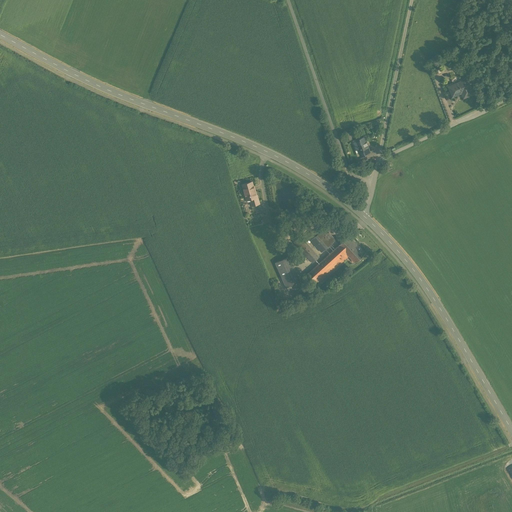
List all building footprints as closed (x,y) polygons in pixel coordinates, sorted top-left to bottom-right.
[(467,78),(460,81),(461,82),(448,87),(452,97),(465,92),(467,97),(473,94),(467,78)] [(364,136),(360,138),(359,137),(357,138),(356,139),(353,140),(356,149),(358,148),(360,155),(370,152),(369,151),(369,152),(367,145),(364,136)] [(252,181),(242,184),(244,191),(244,192),(244,194),(245,195),(246,197),(250,195),(251,198),(257,196),(257,195),(256,195),(252,181)] [(251,198),(250,198),(252,205),(259,203),(257,196),(251,198)] [(324,226),(310,240),(321,252),(335,238),(324,226)] [(364,252),(349,235),(339,245),(349,255),(354,262),(364,252)] [(319,256),(300,236),(294,241),(313,262),(319,256)] [(339,245),(306,275),(313,282),(317,278),(320,281),(339,263),(340,263),(349,255),(339,245)] [(290,255),(276,261),(286,286),(300,280),(290,255)]
